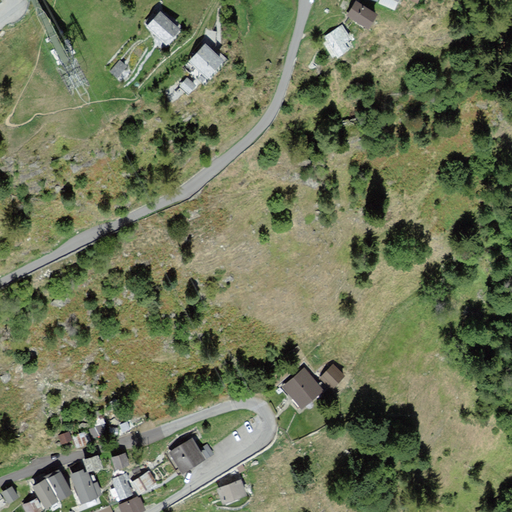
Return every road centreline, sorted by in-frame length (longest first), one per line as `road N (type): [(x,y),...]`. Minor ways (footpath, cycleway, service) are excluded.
road 1 (unclassified): [(302,0),(273,102),(252,133),(183,193),(0,283)]
road 2 (unclassified): [(0,481),(225,407),(255,407),(265,415),(266,437),(151,511)]
